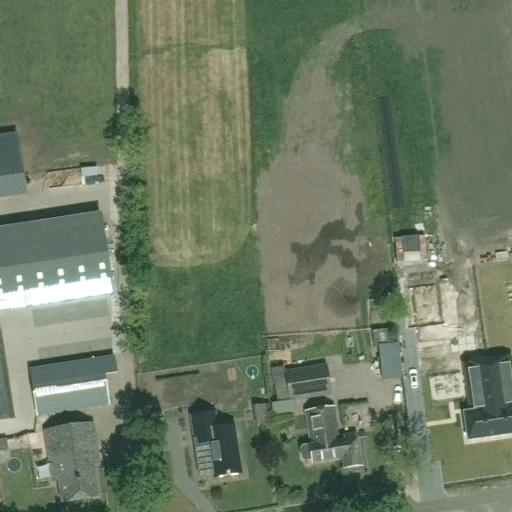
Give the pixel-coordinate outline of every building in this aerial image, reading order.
[(16,136),(0,138),(0,186),(23,183),(16,136)] [(0,312),(113,295),(101,216),(0,231),(0,312)] [(413,344),(450,342),(446,288),(409,290),(413,344)] [(501,305),(475,303),(474,333),(500,335),(501,305)] [(32,362),(112,357),(110,325),(59,328),(60,337),(31,338),(32,362)] [(390,330),(378,331),(379,347),(382,346),(382,348),(380,348),(384,380),(401,377),(400,363),(398,346),(392,347),(390,330)] [(0,421),(13,419),(0,333),(0,421)] [(36,417),(108,405),(104,376),(117,374),(114,358),(29,372),(36,417)] [(509,358),(486,361),(497,437),(511,434),(511,366),(511,358),(509,358)] [(470,413),(463,414),(467,442),(497,437),(486,361),(463,365),(470,413)] [(330,395),(326,367),(285,373),(284,367),(272,369),(278,404),(272,405),(274,417),(294,414),(292,401),(330,395)] [(339,438),(334,408),(306,412),(311,446),(303,448),(301,450),(302,460),(305,462),(312,461),(312,465),(342,460),(343,470),(361,468),(357,439),(355,440),(355,435),(339,438)] [(362,421),(360,408),(343,410),(345,424),(362,421)] [(217,430),(214,414),(190,418),(195,446),(208,444),(213,479),(242,475),(235,428),(217,430)] [(97,465),(91,425),(44,432),(52,483),(58,482),(61,503),(96,498),(91,466),(97,465)] [(25,489),(28,511),(58,511),(54,485),(25,489)]
